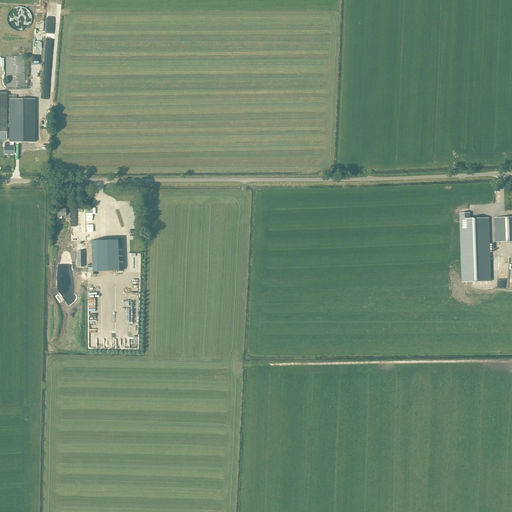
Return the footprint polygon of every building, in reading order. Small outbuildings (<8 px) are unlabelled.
[(31,26),(26,6),(10,10),(15,30),(31,26)] [(25,56),(5,56),(6,89),(25,89),(25,56)] [(5,139),(5,142),(10,142),(10,147),(4,147),(4,154),(13,154),(13,147),(14,147),(14,142),(26,142),(35,142),(34,124),(28,124),(28,123),(36,123),(36,111),(39,111),(39,103),(36,103),(36,99),(30,100),(30,103),(24,103),(24,108),(19,109),(6,108),(7,93),(0,93),(0,132),(6,133),(6,128),(9,128),(9,139),(5,139)] [(460,213),(461,258),(489,257),(488,218),(469,218),(469,213),(460,213)] [(511,216),(494,218),(495,242),(511,241),(511,216)] [(70,224),(57,224),(58,232),(70,232),(70,224)] [(93,272),(123,270),(122,240),(91,241),(93,272)] [(85,294),(94,295),(94,306),(101,306),(101,289),(85,288),(85,294)]
